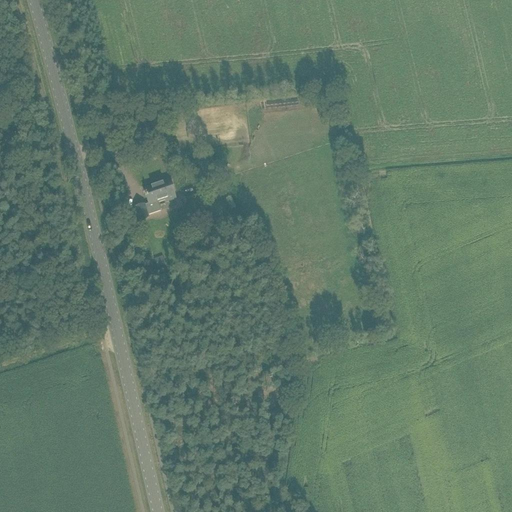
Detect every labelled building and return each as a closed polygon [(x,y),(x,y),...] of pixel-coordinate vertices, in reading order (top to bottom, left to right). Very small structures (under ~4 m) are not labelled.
[(179,119),(170,120),(172,138),(185,137),(185,139),(192,138),(192,136),(195,136),(194,120),(180,121),(179,119)] [(150,138),(148,123),(124,125),(126,141),(150,138)] [(175,199),(169,182),(143,191),(148,205),(144,207),(144,206),(143,206),(147,216),(160,211),(157,203),(164,201),(165,203),(175,199)] [(231,198),(226,200),(230,211),(235,208),(231,198)] [(242,247),(253,242),(248,231),(237,236),(242,247)]
